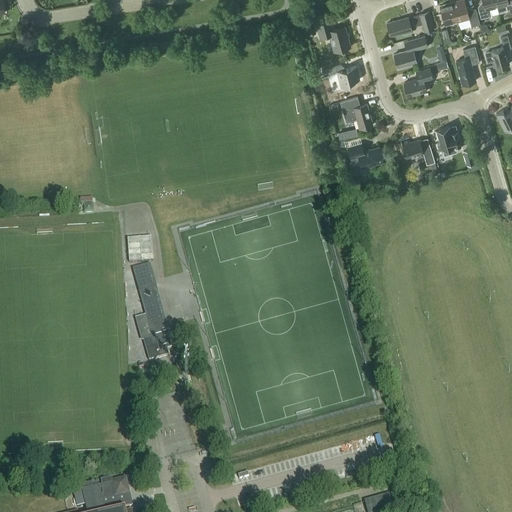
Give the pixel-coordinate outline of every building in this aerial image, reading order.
[(476,9),(467,11),(464,0),(457,0),(452,2),(457,21),(469,17),(471,26),(480,23),(476,9)] [(497,6),(495,0),(483,0),(484,4),(478,6),(481,18),(491,15),(490,8),(497,6)] [(511,0),(495,0),(497,6),(508,3),(511,12),(511,11),(511,0)] [(457,21),(452,2),(440,5),(445,24),(457,21)] [(434,28),(429,10),(419,13),(424,31),(434,28)] [(408,16),(387,22),(390,35),(404,31),(404,34),(412,31),(408,16)] [(330,19),(316,23),(320,37),(329,34),(334,51),(351,46),(345,25),(333,28),(330,19)] [(316,33),(313,23),(307,24),(309,34),(316,33)] [(507,32),(505,24),(496,27),(498,34),(507,32)] [(457,44),(457,40),(451,42),(447,28),(441,30),(444,43),(445,43),(446,46),(457,44)] [(504,49),(511,47),(507,35),(501,37),(503,46),(491,50),(494,59),(490,60),(492,68),(508,64),(504,49)] [(404,41),(407,50),(393,53),(397,67),(416,61),(413,50),(427,46),(424,36),(404,41)] [(471,64),(479,62),(475,46),(463,49),(465,58),(456,61),(462,84),(475,80),(471,64)] [(446,60),(438,62),(436,63),(438,70),(448,67),(446,60)] [(350,81),(360,79),(356,65),(345,68),(341,63),(327,67),(329,73),(337,71),(341,87),(351,84),(350,81)] [(418,78),(404,82),(408,96),(427,90),(424,79),(432,77),(430,67),(416,71),(418,78)] [(357,96),(340,101),(346,121),(357,118),(359,128),(373,124),(367,103),(360,105),(357,96)] [(510,128),(511,127),(511,105),(511,106),(511,108),(508,110),(507,108),(503,109),(496,113),(503,128),(504,128),(510,128)] [(449,126),(437,130),(440,142),(437,143),(439,150),(443,149),(445,155),(456,151),(455,149),(462,147),(457,131),(451,133),(449,126)] [(409,138),(401,141),(406,157),(423,151),(426,163),(435,161),(433,154),(430,145),(422,148),(419,139),(410,142),(409,138)] [(346,146),(344,140),(337,141),(338,148),(346,146)] [(351,170),(383,161),(379,146),(363,151),(361,143),(348,147),(352,161),(349,162),(351,170)] [(474,161),(470,148),(463,150),(466,164),(474,161)] [(126,240),(128,264),(152,262),(150,238),(126,240)] [(132,270),(138,291),(151,338),(142,340),(148,360),(168,354),(166,348),(171,347),(167,334),(168,333),(149,265),(132,270)] [(97,481),(82,484),(83,490),(81,490),(81,491),(73,493),(77,508),(85,506),(86,511),(108,511),(125,508),(133,506),(126,477),(111,480),(111,481),(98,484),(97,481)] [(365,502),(367,511),(393,511),(389,495),(365,502)]
